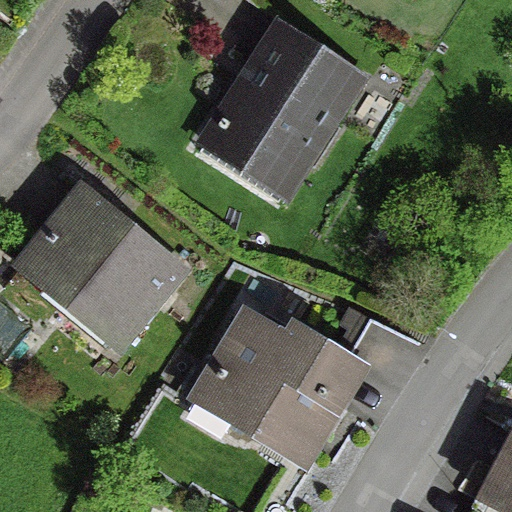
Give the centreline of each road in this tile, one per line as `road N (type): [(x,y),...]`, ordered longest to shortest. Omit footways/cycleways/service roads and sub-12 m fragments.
road 1 (residential): [(367,511),(511,300)]
road 2 (residential): [(0,123),(85,0)]
